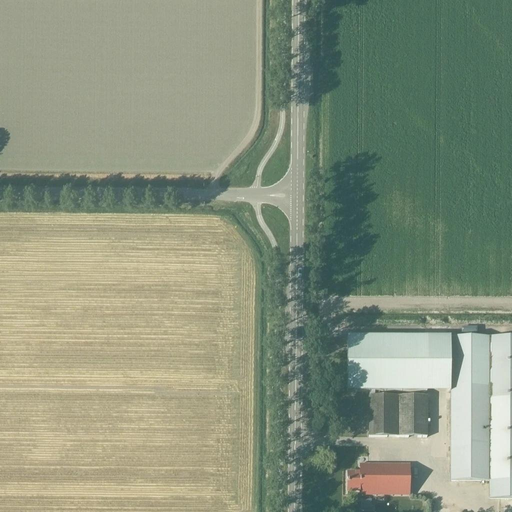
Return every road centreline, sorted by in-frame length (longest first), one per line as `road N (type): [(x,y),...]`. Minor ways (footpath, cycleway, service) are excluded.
road 1 (secondary): [(293,511),(296,202)]
road 2 (unclassified): [(0,193),(261,195)]
road 3 (secondary): [(296,188),(298,0)]
